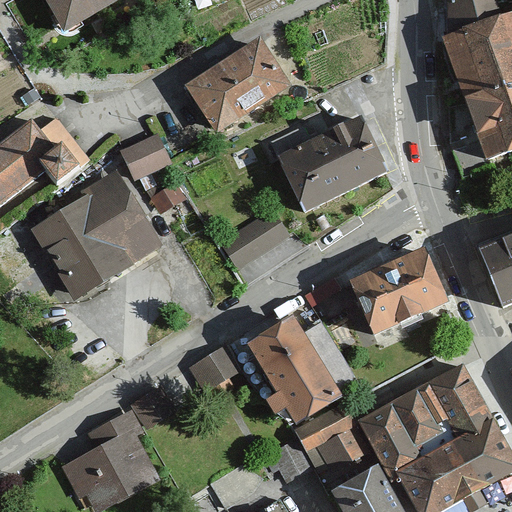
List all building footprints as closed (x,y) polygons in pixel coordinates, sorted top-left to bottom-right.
[(116,0),(39,0),(61,35),(116,0)] [(511,151),(511,8),(496,12),(493,0),(455,0),(450,1),(451,40),(446,42),(488,160),(511,151)] [(285,88),(255,43),(182,90),(211,135),(285,88)] [(305,213),(387,174),(361,121),(311,145),(303,128),(271,144),(305,213)] [(39,140),(29,125),(0,145),(0,203),(43,172),(49,182),(84,157),(60,125),(39,140)] [(168,162),(156,137),(119,155),(131,180),(168,162)] [(158,249),(117,179),(32,228),(73,298),(158,249)] [(288,238),(273,214),(222,245),(237,270),(288,238)] [(511,240),(480,253),(504,309),(511,305),(511,240)] [(444,305),(423,259),(358,289),(379,335),(444,305)] [(291,323),(252,347),(281,395),(268,403),(275,414),(288,406),(298,423),(359,385),(321,324),(300,336),(291,323)] [(241,372),(226,348),(192,368),(207,392),(241,372)] [(419,511),(449,511),(511,478),(511,452),(464,363),(367,415),(419,511)] [(158,387),(129,406),(145,429),(174,410),(158,387)] [(296,436),(307,456),(337,439),(356,429),(345,409),(296,436)] [(142,432),(131,411),(91,433),(98,445),(60,466),(85,511),(101,511),(159,480),(134,436),(142,432)] [(356,429),(337,439),(349,461),(350,463),(369,453),(356,429)] [(337,439),(307,456),(318,477),(349,461),(337,439)] [(311,469),(297,442),(265,458),(272,472),(279,468),(286,482),(311,469)] [(261,479),(242,465),(210,484),(225,509),(240,500),(247,489),(252,492),(261,479)] [(399,511),(395,503),(378,472),(330,498),(337,511),(399,511)] [(286,511),(280,501),(261,511),(286,511)]
